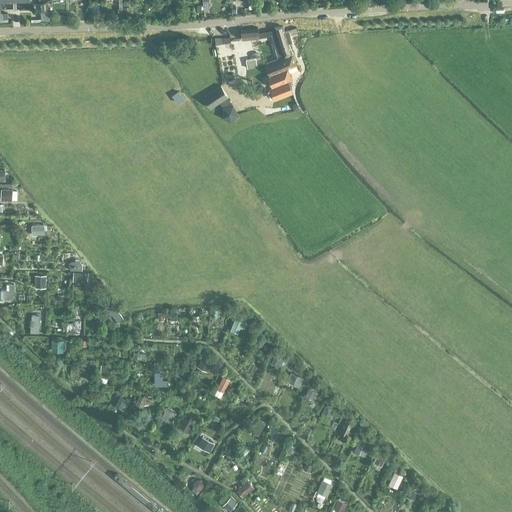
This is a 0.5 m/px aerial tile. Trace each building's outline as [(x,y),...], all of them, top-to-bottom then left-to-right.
[(49,12),(40,12),(40,21),(49,21),(49,12)] [(271,34),(277,59),(267,63),(272,75),(267,77),(271,88),(269,89),(274,101),(292,94),(288,82),(292,80),(288,69),(297,66),(292,54),(288,44),(292,43),(289,29),(285,30),(283,26),(275,27),(276,33),(271,34)] [(241,31),(242,39),(242,40),(258,38),(258,29),(241,31)] [(256,57),(246,59),(248,68),(258,66),(256,57)] [(221,85),(219,86),(204,96),(211,107),(220,102),(228,96),(221,85)] [(238,113),(228,96),(220,102),(223,106),(221,118),(231,121),(238,113)] [(11,190),(2,190),(2,199),(11,200),(11,190)] [(42,225),(32,226),(32,233),(42,233),(42,225)] [(70,263),(70,268),(71,270),(82,270),(82,264),(81,261),(72,261),(70,263)] [(88,273),(74,272),(74,280),(87,281),(88,273)] [(45,287),(45,276),(36,276),(36,287),(45,287)] [(13,299),(13,290),(14,290),(14,284),(9,284),(9,290),(4,290),(4,299),(13,299)] [(124,318),(119,312),(111,309),(107,310),(108,316),(112,315),(114,316),(118,322),(124,318)] [(32,315),(31,320),(34,320),(33,326),(31,326),(30,332),(38,332),(39,315),(32,315)] [(246,324),(235,319),(231,330),(238,333),(240,327),(244,328),(246,324)] [(75,320),(75,323),(67,322),(67,332),(74,332),(75,329),(79,329),(79,321),(75,320)] [(63,342),(53,341),(52,351),(62,352),(63,349),(65,349),(65,343),(63,343),(63,342)] [(209,365),(211,361),(202,357),(197,367),(204,370),(207,364),(209,365)] [(280,360),(274,357),(271,364),(278,366),(280,360)] [(157,377),(157,384),(165,385),(165,384),(167,384),(167,382),(165,382),(165,381),(163,381),(163,377),(159,377),(159,373),(157,373),(157,377)] [(302,379),(291,374),(288,381),(299,386),(302,379)] [(229,381),(222,378),(217,389),(224,392),(229,381)] [(316,393),(309,390),(305,397),(313,400),(316,393)] [(144,396),(139,394),(135,403),(143,406),(145,401),(149,403),(151,398),(146,397),(146,395),(144,395),(144,396)] [(121,397),(116,406),(125,411),(130,402),(121,397)] [(333,410),(326,407),(323,413),(330,416),(333,410)] [(167,410),(163,417),(172,422),(176,415),(167,410)] [(189,419),(188,421),(184,419),(179,429),(187,433),(193,421),(189,419)] [(344,420),(339,430),(349,434),(353,424),(344,420)] [(259,435),(264,425),(256,421),(251,431),(259,435)] [(198,445),(211,451),(216,442),(202,435),(198,445)] [(369,444),(360,441),(355,452),(364,455),(369,444)] [(296,450),(289,447),(287,452),(293,456),(296,450)] [(384,461),(377,457),(375,463),(382,467),(384,461)] [(403,477),(395,473),(391,482),(399,485),(403,477)] [(195,493),(197,490),(200,490),(203,487),(202,483),(199,481),(196,481),(193,484),(194,488),(192,490),(195,493)] [(253,488),(248,482),(237,491),(242,497),(253,488)] [(332,486),(323,482),(318,492),(327,496),(332,486)] [(417,493),(412,491),(408,498),(414,501),(417,493)] [(231,499),(224,506),(229,511),(236,504),(231,499)] [(345,505),(338,501),(336,507),(342,510),(345,505)]
